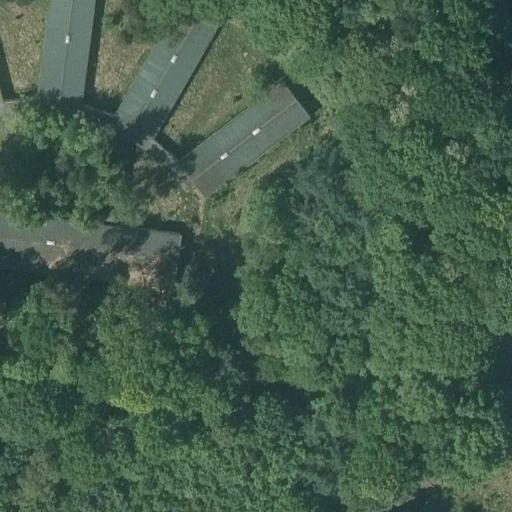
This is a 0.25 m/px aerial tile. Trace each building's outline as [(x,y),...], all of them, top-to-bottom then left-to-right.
[(91,0),(49,0),(37,98),(79,103),(91,0)] [(179,2),(113,115),(150,136),(216,24),(179,2)] [(281,81),(177,161),(194,183),(203,195),(307,114),(281,81)] [(115,130),(102,224),(116,226),(128,138),(143,147),(168,170),(184,190),(194,183),(177,161),(150,136),(113,115),(79,103),(37,98),(2,100),(0,100),(0,114),(4,113),(6,113),(0,160),(0,210),(7,212),(20,112),(35,111),(77,116),(108,127),(115,130)] [(0,210),(0,262),(67,271),(66,278),(87,281),(88,274),(146,281),(147,268),(172,271),(170,284),(173,285),(179,234),(116,226),(102,224),(7,212),(0,210)]
